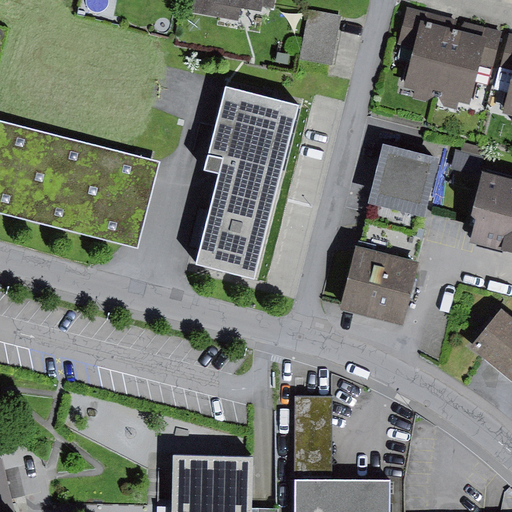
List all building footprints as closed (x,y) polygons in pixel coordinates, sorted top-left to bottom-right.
[(193,0),(191,14),(238,22),(240,9),(261,12),(262,7),(273,9),(274,0),(193,0)] [(451,19),(407,8),(399,44),(417,48),(408,87),(416,89),(414,100),(425,103),(436,97),(453,23),(451,19)] [(340,18),(309,12),(299,61),(331,67),(340,18)] [(453,23),(436,97),(444,107),(456,111),(458,103),(469,106),(479,65),(493,69),(503,32),(457,21),(453,23)] [(0,62),(8,30),(0,27),(0,62)] [(511,33),(510,33),(490,107),(503,110),(501,116),(511,118),(511,124),(511,125),(511,124),(511,33)] [(297,107),(226,90),(205,174),(219,177),(197,266),(254,280),(297,107)] [(160,162),(0,123),(0,215),(138,249),(160,162)] [(440,161),(384,148),(367,218),(412,229),(415,217),(426,220),(440,161)] [(482,157),(456,151),(452,169),(478,175),(482,157)] [(511,181),(482,174),(471,218),(477,222),(471,245),(511,254),(511,181)] [(360,249),(355,248),(340,313),(404,328),(420,263),(416,263),(423,232),(412,229),(367,218),(360,249)] [(511,317),(502,310),(472,349),(511,380),(511,317)] [(332,399),(295,399),(295,475),(332,475),(332,399)] [(251,511),(254,461),(175,458),(173,509),(173,511),(251,511)] [(0,511),(14,511),(2,461),(0,461),(0,511)] [(389,511),(390,483),(295,482),(295,511),(389,511)]
